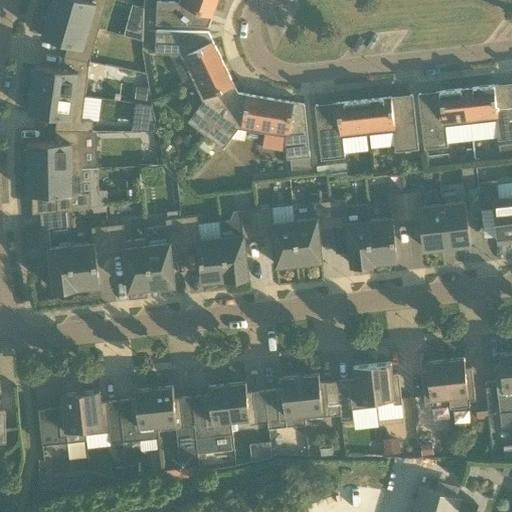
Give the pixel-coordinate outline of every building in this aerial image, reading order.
[(47,9),(46,12),(98,27),(104,4),(109,6),(110,0),(45,0),(43,7),(47,9)] [(209,25),(217,0),(180,0),(180,2),(157,1),(157,8),(157,22),(157,24),(209,25)] [(133,3),(130,15),(144,19),(145,7),(133,3)] [(149,7),(149,22),(157,22),(157,8),(149,7)] [(67,57),(92,62),(95,52),(91,50),(98,27),(46,12),(45,16),(41,15),(38,26),(42,28),(39,35),(71,45),(67,57)] [(149,51),(156,51),(157,29),(149,29),(149,51)] [(224,62),(209,31),(157,29),(156,51),(181,52),(192,77),(224,62)] [(91,72),(92,62),(67,57),(66,69),(33,65),(32,74),(28,73),(27,85),(31,85),(30,89),(83,95),(86,71),(91,72)] [(189,120),(206,134),(238,92),(224,62),(192,77),(204,101),(189,120)] [(511,82),(467,88),(471,122),(496,119),(499,139),(511,137),(511,82)] [(140,85),(128,84),(127,96),(138,98),(140,85)] [(446,125),(471,122),(467,88),(419,93),(425,147),(448,145),(446,125)] [(60,117),(59,130),(85,131),(85,120),(81,119),(83,95),(30,89),(30,93),(26,92),(24,104),(28,105),(27,113),(60,117)] [(238,127),(264,132),(271,98),(238,92),(206,134),(223,147),(238,127)] [(364,99),(368,134),(394,131),(396,151),(419,148),(413,94),(364,99)] [(304,104),(271,98),(264,132),(285,136),(286,149),(287,158),(290,158),(309,156),(304,106),(304,104)] [(343,136),(368,134),(364,99),(316,105),(322,159),(345,156),(343,136)] [(85,143),(85,131),(59,130),(60,143),(27,143),(27,153),(23,153),(23,165),(27,165),(27,169),(81,169),(81,162),(81,143),(85,143)] [(216,142),(207,135),(200,144),(209,151),(216,142)] [(441,154),(427,155),(428,167),(439,166),(442,166),(441,154)] [(310,166),(309,156),(290,158),(291,168),(310,166)] [(327,175),(334,175),(332,163),(317,165),(318,176),(327,175)] [(81,195),(81,169),(27,169),(27,173),(23,173),(23,184),(27,184),(27,195),(60,195),(60,207),(85,206),(85,201),(85,195),(81,195)] [(481,209),(495,208),(499,240),(511,238),(511,195),(499,197),(497,179),(478,181),(481,209)] [(448,246),(443,203),(421,206),(420,190),(405,192),(409,220),(422,218),(425,248),(448,246)] [(375,262),(397,259),(393,221),(409,220),(405,192),(389,194),(391,217),(370,219),(375,262)] [(104,195),(90,197),(91,207),(105,205),(104,195)] [(347,210),(346,198),(330,200),(333,228),(348,227),(352,264),(375,262),(370,219),(368,207),(347,210)] [(299,262),(322,260),(319,230),(333,228),(330,200),(314,202),(316,217),(295,220),(299,262)] [(443,203),(448,246),(470,243),(466,201),(443,203)] [(274,222),(272,207),(256,208),(259,236),(273,235),(277,265),(299,262),(295,220),(274,222)] [(226,278),(249,276),(245,238),(259,236),(256,208),(240,210),(243,234),(221,236),(226,278)] [(72,245),(70,226),(68,209),(41,212),(42,226),(43,229),(53,228),(55,246),(50,247),(51,260),(54,290),(77,287),(72,245)] [(201,238),(198,215),(182,217),(185,245),(199,243),(203,281),(226,278),(221,236),(201,238)] [(153,287),(175,284),(170,246),(185,245),(182,217),(167,218),(167,224),(146,226),(147,238),(148,244),(153,287)] [(125,241),(123,223),(108,225),(111,253),(125,251),(129,289),(153,287),(148,244),(147,238),(125,241)] [(77,287),(100,285),(96,254),(111,253),(108,225),(92,227),(94,242),(72,245),(77,287)] [(511,352),(500,353),(501,364),(495,365),(496,379),(498,397),(499,396),(501,411),(511,409),(511,352)] [(466,368),(465,357),(446,359),(450,396),(451,408),(470,406),(469,400),(475,399),(474,385),(472,367),(466,368)] [(426,405),(433,404),(432,398),(450,396),(446,359),(427,361),(428,370),(422,371),(424,393),(426,405)] [(393,375),(391,361),(373,363),(376,397),(377,397),(394,395),(395,405),(402,404),(401,395),(399,374),(393,375)] [(376,397),(373,363),(354,365),(355,378),(338,380),(341,414),(341,420),(354,419),(353,409),(378,406),(377,397),(376,397)] [(320,382),(319,373),(300,375),(305,418),(341,414),(338,380),(320,382)] [(265,390),(269,422),(286,420),(287,426),(306,424),(305,418),(300,375),(281,377),(283,388),(265,390)] [(228,383),(232,420),(249,418),(250,424),(269,422),(265,390),(247,392),(246,381),(228,383)] [(192,396),(197,437),(233,433),(232,420),(228,383),(209,386),(210,394),(192,396)] [(174,398),(173,385),(154,388),(158,424),(158,430),(176,428),(181,468),(200,466),(197,437),(192,396),(174,398)] [(123,435),(142,433),(141,426),(158,424),(154,388),(136,390),(137,398),(130,399),(132,416),(121,417),(123,435)] [(102,402),(100,389),(82,391),(86,434),(87,440),(123,435),(121,417),(119,400),(102,402)] [(86,434),(82,391),(62,393),(64,406),(39,409),(43,445),(87,440),(86,434)] [(488,418),(487,405),(476,406),(477,420),(488,418)] [(398,440),(381,442),(383,454),(400,453),(398,440)] [(456,511),(461,497),(422,486),(414,511),(456,511)]
